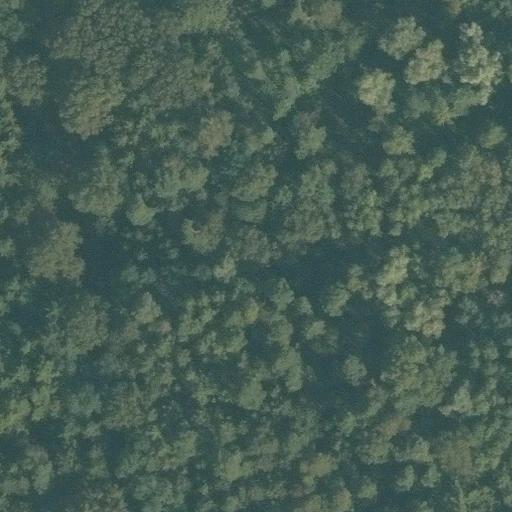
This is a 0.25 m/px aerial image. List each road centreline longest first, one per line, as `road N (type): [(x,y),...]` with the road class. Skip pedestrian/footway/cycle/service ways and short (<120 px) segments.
road 1 (track): [(139,511),(53,0)]
road 2 (track): [(67,92),(129,50),(323,0)]
